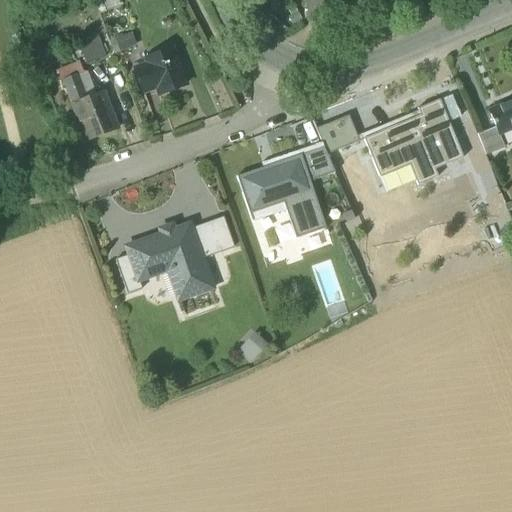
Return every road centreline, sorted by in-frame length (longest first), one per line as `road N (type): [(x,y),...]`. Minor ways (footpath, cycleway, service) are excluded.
road 1 (residential): [(297,82),(282,116),(0,210)]
road 2 (residential): [(511,0),(388,55),(297,82)]
